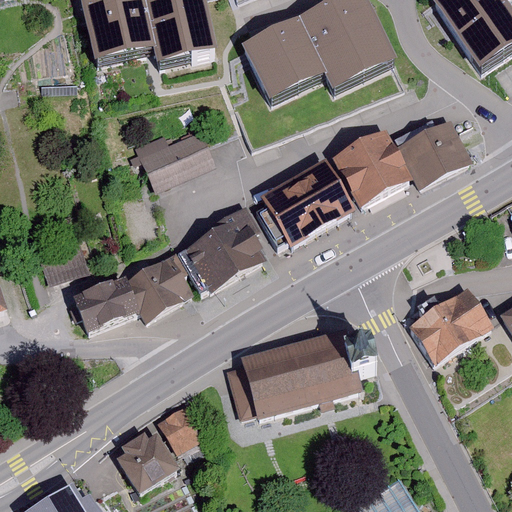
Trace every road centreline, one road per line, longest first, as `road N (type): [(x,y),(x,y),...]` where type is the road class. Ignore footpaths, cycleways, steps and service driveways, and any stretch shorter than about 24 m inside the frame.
road 1 (residential): [(463,87),(259,184),(190,235),(69,303),(48,321),(48,350)]
road 2 (secondary): [(371,309),(475,511)]
road 3 (primary): [(350,272),(172,374)]
road 4 (primary): [(511,179),(350,272)]
road 5 (primary): [(0,507),(106,435),(134,401)]
road 6 (primary): [(134,401),(0,476)]
road 7 (residential): [(511,280),(371,309)]
road 8 (residential): [(48,350),(154,351),(172,374)]
